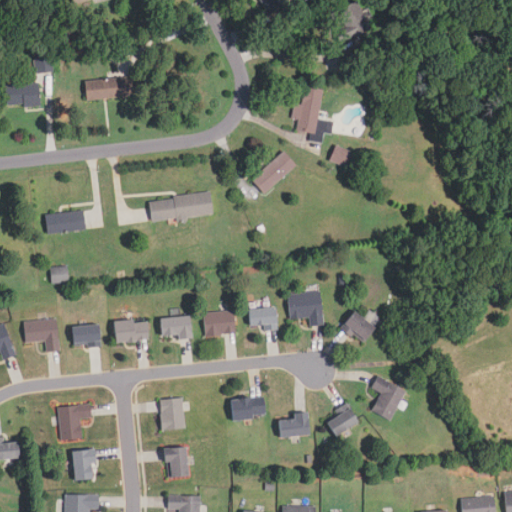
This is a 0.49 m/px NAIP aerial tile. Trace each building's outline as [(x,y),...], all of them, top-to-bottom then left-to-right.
[(273,0),(266,0),(262,2),(270,20),(280,15),(273,0)] [(334,10),(337,18),(331,20),(340,43),(370,32),(359,1),(334,10)] [(34,58),(36,73),(49,72),(47,56),(34,58)] [(85,101),(124,98),(122,78),(83,82),(85,101)] [(39,106),(38,82),(4,83),(4,107),(39,106)] [(331,121),(317,119),(321,90),(302,87),(299,105),(293,104),(291,118),(297,119),(295,131),(329,136),(331,121)] [(345,165),(350,151),(334,146),(329,160),(345,165)] [(294,165),(282,151),(250,179),(262,193),(294,165)] [(209,193),(147,199),(149,221),(211,214),(209,193)] [(48,234),(84,230),(83,211),(46,214),(48,234)] [(68,282),(67,266),(50,267),(51,283),(68,282)] [(287,292),(288,318),(308,317),(309,325),(322,325),(321,291),(287,292)] [(247,327),(262,326),(262,329),(277,327),(274,306),(245,309),(247,327)] [(362,343),(380,320),(368,311),(364,318),(352,309),(339,326),(362,343)] [(202,313),(204,335),(235,332),(232,310),(202,313)] [(188,315),(157,318),(159,336),(174,334),(174,339),(189,337),(188,315)] [(149,339),(147,318),(110,322),(113,342),(149,339)] [(25,342),(45,341),(45,351),(58,350),(56,319),(24,321),(25,342)] [(0,353),(2,360),(16,356),(7,324),(0,325),(0,353)] [(69,326),(71,347),(99,344),(97,324),(69,326)] [(379,392),(370,412),(391,420),(404,388),(375,376),(370,388),(379,392)] [(228,399),(229,419),(265,416),(264,396),(228,399)] [(184,428),(182,398),(158,399),(160,430),(184,428)] [(335,408),(338,413),(324,421),(332,436),(357,422),(346,402),(335,408)] [(57,407),(60,440),(80,438),(78,418),(90,417),(89,404),(57,407)] [(291,419),(276,419),(276,435),(308,435),(308,412),(291,412),(291,419)] [(0,459),(21,459),(21,441),(1,441),(1,437),(0,437),(0,459)] [(184,446),(162,448),(165,477),(187,475),(184,446)] [(93,478),(91,449),(69,451),(72,480),(93,478)] [(511,511),(511,491),(502,493),(504,511),(511,511)] [(64,494),(64,511),(89,511),(89,509),(97,509),(97,494),(64,494)] [(199,511),(199,495),(166,495),(166,509),(177,509),(177,511),(199,511)] [(460,498),(460,511),(495,511),(494,496),(460,498)]
